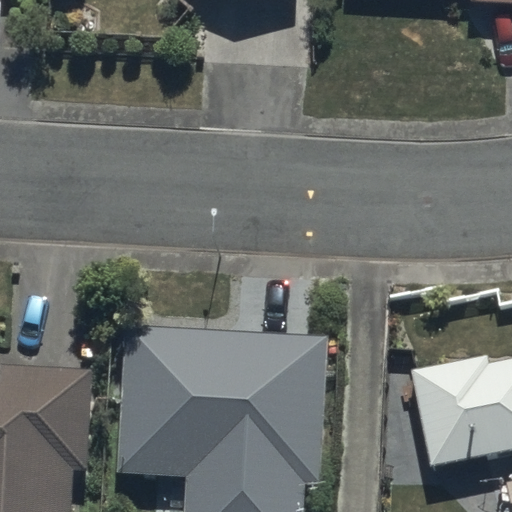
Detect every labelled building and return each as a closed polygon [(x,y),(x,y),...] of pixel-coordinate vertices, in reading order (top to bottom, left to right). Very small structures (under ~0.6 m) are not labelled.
[(154,1),(110,0),(91,0),(91,35),(153,36),(154,1)] [(511,0),(350,0),(350,9),(511,15),(511,0)] [(64,511),(74,325),(0,321),(0,511),(64,511)] [(308,511),(321,352),(131,338),(120,480),(185,485),(183,511),(308,511)] [(493,361),(413,377),(432,476),(511,460),(511,367),(494,371),(493,361)]
